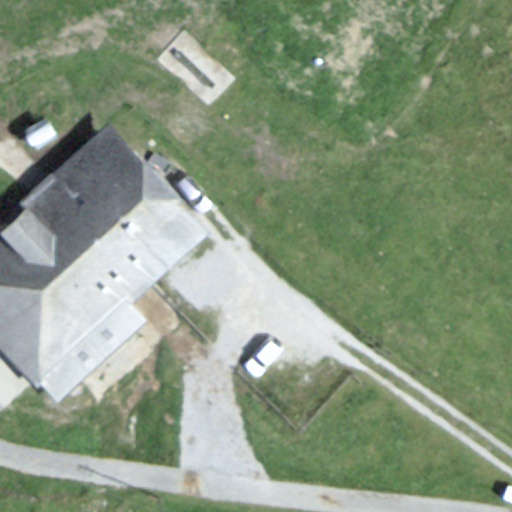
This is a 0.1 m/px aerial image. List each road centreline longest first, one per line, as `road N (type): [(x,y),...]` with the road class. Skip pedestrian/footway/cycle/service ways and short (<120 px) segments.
road 1 (track): [(458,511),(78,468),(0,447)]
road 2 (track): [(220,230),(353,352),(511,468)]
